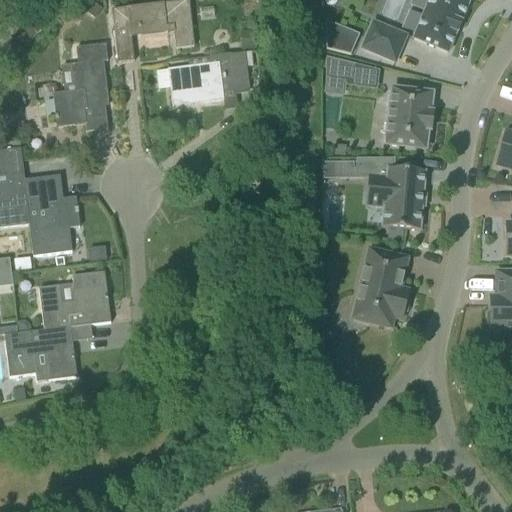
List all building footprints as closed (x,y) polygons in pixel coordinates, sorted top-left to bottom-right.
[(413,41),(447,55),(455,35),(456,36),(461,26),(459,25),(468,5),(455,0),(413,0),(412,2),(427,8),(413,41)] [(133,64),(130,40),(173,35),(174,51),(193,49),(188,3),(111,12),(117,65),(133,64)] [(326,52),(350,58),(359,37),(325,23),(326,52)] [(361,51),(394,65),(405,38),(372,24),(361,51)] [(254,33),(240,33),(240,49),(255,49),(254,33)] [(107,103),(103,64),(107,64),(105,47),(75,50),(77,67),(70,67),(73,95),(52,97),(53,110),(56,130),(84,127),(85,135),(107,132),(103,104),(107,103)] [(248,91),(243,54),(208,59),(209,67),(167,72),(171,109),(222,103),(221,94),(248,91)] [(324,81),(353,84),(355,67),(325,59),(324,81)] [(431,116),(429,115),(431,96),(391,92),(385,147),(424,152),(427,133),(429,133),(431,116)] [(511,135),(504,133),(494,169),(511,174),(511,135)] [(334,146),(333,157),(344,158),(345,148),(334,146)] [(0,231),(28,228),(23,183),(20,151),(0,153),(0,231)] [(332,164),(332,180),(356,180),(356,164),(332,164)] [(402,232),(419,233),(419,228),(421,227),(422,217),(421,215),(424,175),(386,171),(386,180),(367,178),(366,194),(365,209),(383,211),(381,230),(387,230),(402,232)] [(28,228),(32,260),(71,255),(68,232),(79,230),(75,200),(62,202),(59,179),(23,183),(28,228)] [(387,230),(386,240),(401,241),(402,232),(387,230)] [(406,299),(407,295),(398,292),(405,262),(369,254),(353,321),(389,329),(392,319),(401,321),(402,317),(406,315),(409,303),(406,299)] [(0,289),(15,288),(12,260),(0,261),(0,289)] [(29,261),(13,263),(14,274),(30,273),(29,261)] [(511,274),(495,274),(495,300),(489,300),(490,313),(486,316),(486,324),(490,328),(490,332),(511,331),(511,274)] [(38,291),(43,333),(43,334),(70,330),(70,331),(109,326),(103,275),(71,279),(72,287),(38,291)] [(43,333),(17,336),(3,338),(6,360),(8,380),(36,377),(33,360),(44,359),(48,384),(76,380),(70,331),(70,330),(43,334),(43,333)]
